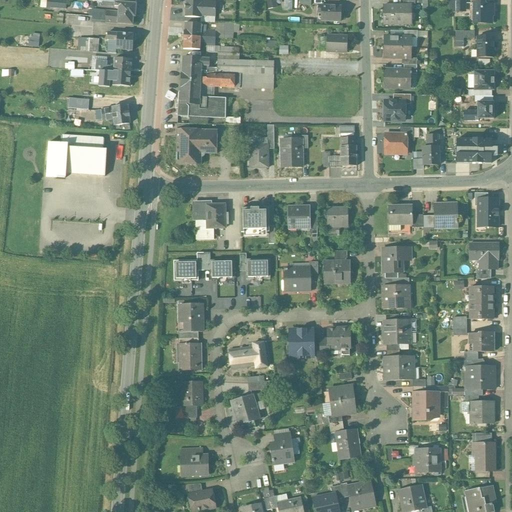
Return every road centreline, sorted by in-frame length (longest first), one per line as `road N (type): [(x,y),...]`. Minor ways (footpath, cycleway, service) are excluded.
road 1 (secondary): [(143,190),(117,511)]
road 2 (residential): [(245,461),(222,431),(222,325),(244,316),(368,313)]
road 3 (residential): [(143,190),(369,187)]
road 4 (secondary): [(158,0),(143,190)]
road 5 (residential): [(363,0),(369,187)]
road 6 (residential): [(369,187),(490,182),(511,165)]
road 7 (residential): [(511,391),(511,258)]
road 8 (residential): [(368,313),(369,187)]
